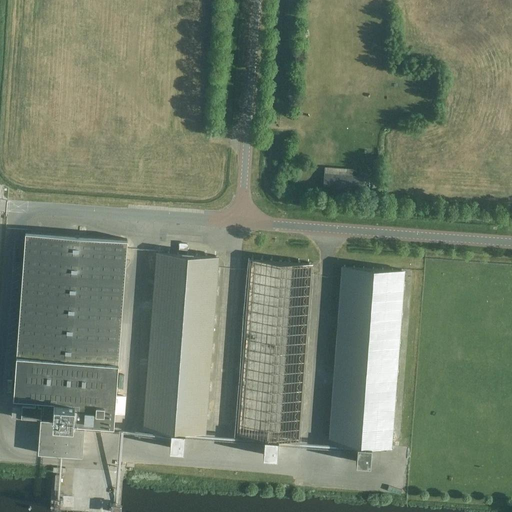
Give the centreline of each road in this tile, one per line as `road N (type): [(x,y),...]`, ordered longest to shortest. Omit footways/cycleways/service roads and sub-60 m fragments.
road 1 (unclassified): [(511,242),(240,222)]
road 2 (unclassified): [(240,222),(257,0)]
road 3 (unclassified): [(240,222),(33,200)]
